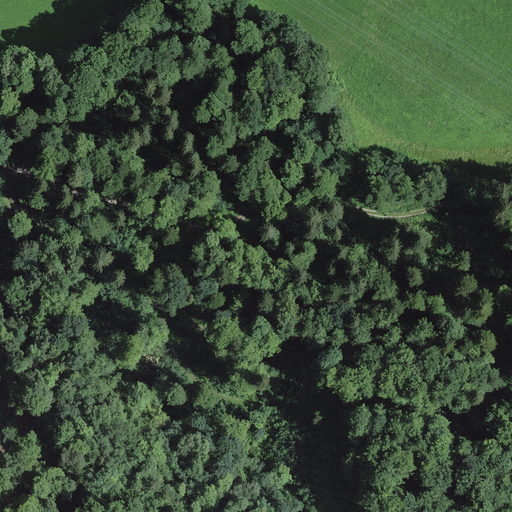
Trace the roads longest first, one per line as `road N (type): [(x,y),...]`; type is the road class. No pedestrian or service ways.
road 1 (track): [(511,463),(461,434),(439,399),(378,391),(236,395),(192,376),(108,237),(51,218),(0,173)]
road 2 (track): [(511,196),(380,220),(287,195),(189,230),(0,161)]
